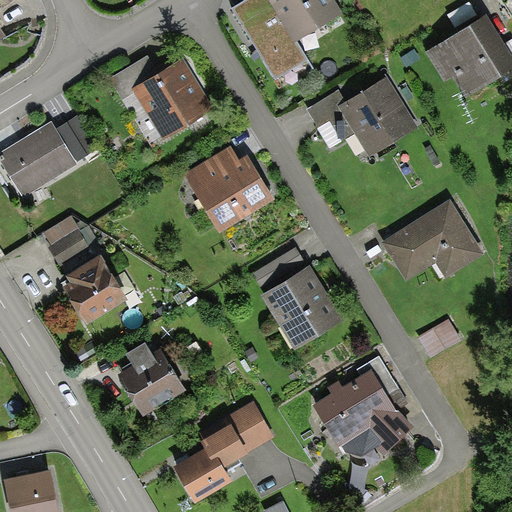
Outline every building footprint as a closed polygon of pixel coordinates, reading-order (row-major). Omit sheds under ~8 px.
[(338,11),(331,0),(247,0),(232,9),(279,86),(311,66),(294,38),(338,11)] [(511,70),(511,51),(489,17),(427,56),(441,78),(455,69),(472,96),(511,70)] [(161,73),(148,52),(109,77),(124,100),(135,93),(163,135),(208,105),(180,61),(161,73)] [(413,122),(385,80),(350,103),(340,87),(309,107),(319,123),(330,115),(341,132),(352,125),(369,150),(413,122)] [(53,119),(0,151),(0,160),(21,194),(79,159),(53,119)] [(230,150),(186,176),(219,231),(274,198),(250,159),(240,165),(230,150)] [(450,200),(380,243),(404,280),(437,259),(445,271),(481,249),(450,200)] [(70,219),(44,234),(58,259),(84,244),(70,219)] [(297,249),(254,277),(296,343),(340,315),(297,249)] [(105,258),(66,283),(92,324),(132,299),(105,258)] [(448,317),(419,335),(431,354),(460,336),(448,317)] [(137,368),(123,376),(141,409),(182,388),(163,353),(155,357),(147,343),(129,352),(137,368)] [(375,364),(317,406),(345,446),(372,427),(388,451),(421,428),(375,364)] [(270,436),(252,405),(202,433),(210,447),(177,466),(198,504),(237,481),(226,462),(270,436)] [(51,474),(8,484),(14,511),(54,511),(60,511),(51,474)]
